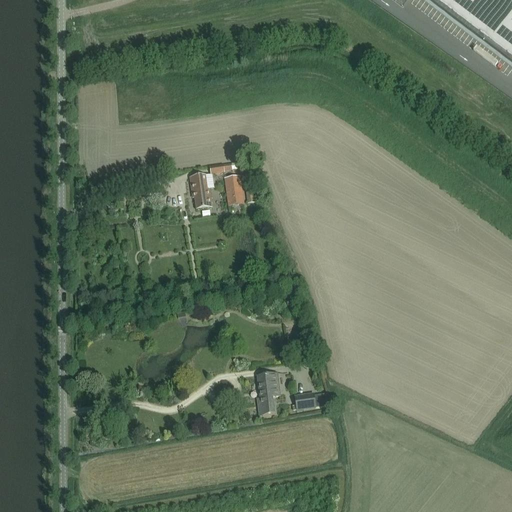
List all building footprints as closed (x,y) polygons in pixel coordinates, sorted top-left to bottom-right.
[(511,0),(422,0),(511,67),(511,0)] [(231,165),(209,168),(210,176),(211,175),(224,174),(224,172),(232,171),(231,165)] [(210,176),(189,179),(192,195),(194,195),(196,211),(212,209),(209,190),(213,190),(211,175),(210,176)] [(239,177),(224,179),(228,206),(243,204),(239,177)] [(256,204),(253,184),(245,185),(248,205),(256,204)] [(277,375),(257,378),(262,417),(274,415),(272,398),(280,397),(277,375)] [(313,395),(294,398),(296,412),(315,409),(321,408),(320,396),(314,397),(313,395)]
